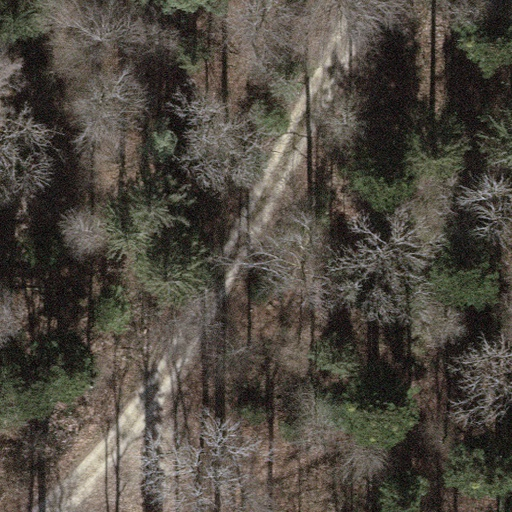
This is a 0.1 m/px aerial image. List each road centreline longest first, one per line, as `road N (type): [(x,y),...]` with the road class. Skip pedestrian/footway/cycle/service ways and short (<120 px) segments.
road 1 (track): [(387,0),(109,486),(64,511)]
road 2 (track): [(109,486),(327,435),(511,363)]
